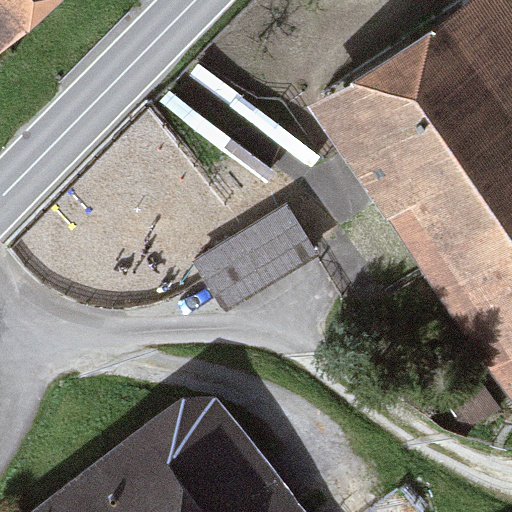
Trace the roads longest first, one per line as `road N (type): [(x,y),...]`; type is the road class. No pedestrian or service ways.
road 1 (secondary): [(0,213),(224,0)]
road 2 (track): [(273,315),(377,418),(494,469),(511,466)]
